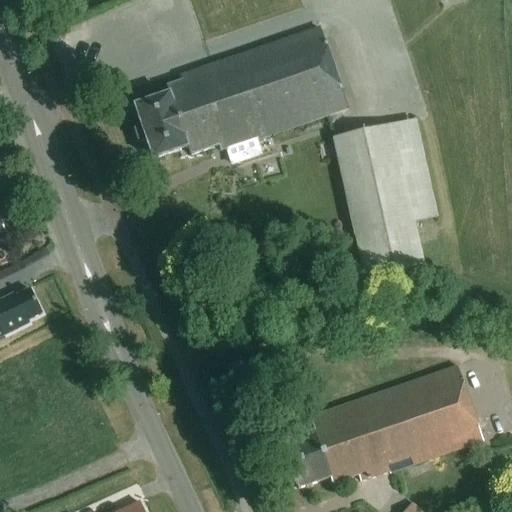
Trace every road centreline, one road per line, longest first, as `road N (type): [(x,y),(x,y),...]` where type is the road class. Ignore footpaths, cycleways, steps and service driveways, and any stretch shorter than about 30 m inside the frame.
road 1 (residential): [(249,511),(115,221)]
road 2 (tertiary): [(189,511),(68,221)]
road 3 (tertiary): [(68,221),(0,40)]
